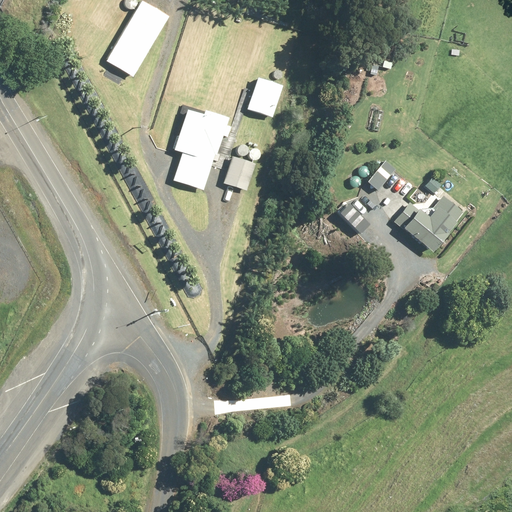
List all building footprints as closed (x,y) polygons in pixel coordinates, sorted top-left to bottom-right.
[(130,12),(137,1),(135,0),(123,0),(120,5),(130,12)] [(166,17),(140,1),(104,62),(131,78),(166,17)] [(269,118),(279,87),(255,79),(245,110),(269,118)] [(210,115),(209,119),(185,110),(171,151),(180,154),(176,165),(183,168),(189,170),(184,185),(201,190),(225,121),(210,115)] [(246,158),(249,147),(237,144),(234,155),(246,158)] [(249,147),(246,158),(259,161),(262,150),(249,147)] [(244,191),(252,165),(230,158),(221,184),(244,191)] [(392,172),(381,162),(364,182),(375,192),(392,172)] [(459,212),(440,198),(425,218),(406,203),(391,222),(428,251),(459,212)]
